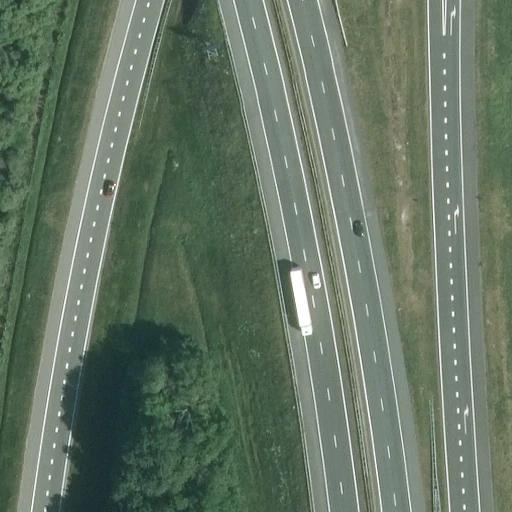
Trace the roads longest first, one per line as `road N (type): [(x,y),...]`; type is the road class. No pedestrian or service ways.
road 1 (motorway): [(157,0),(94,224),(43,511)]
road 2 (motorway): [(245,0),(304,260),(342,511)]
road 3 (motorway): [(395,511),(346,201),(299,0)]
road 4 (motorway): [(464,511),(443,37)]
